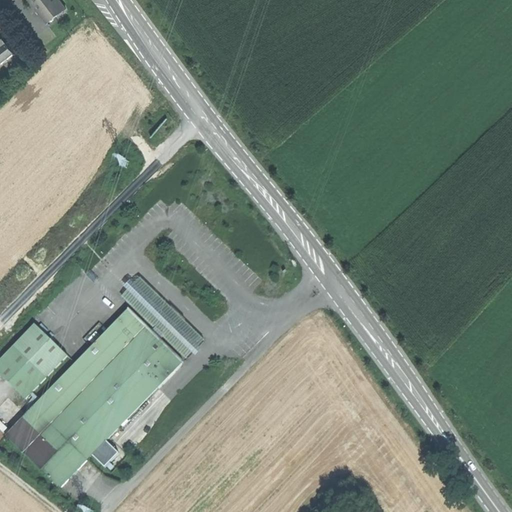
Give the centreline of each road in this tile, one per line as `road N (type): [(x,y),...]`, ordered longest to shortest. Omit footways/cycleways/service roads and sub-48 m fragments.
road 1 (secondary): [(501,511),(203,116)]
road 2 (track): [(324,294),(263,348),(115,511)]
road 3 (residential): [(203,116),(0,322)]
road 4 (secondary): [(203,116),(120,0)]
